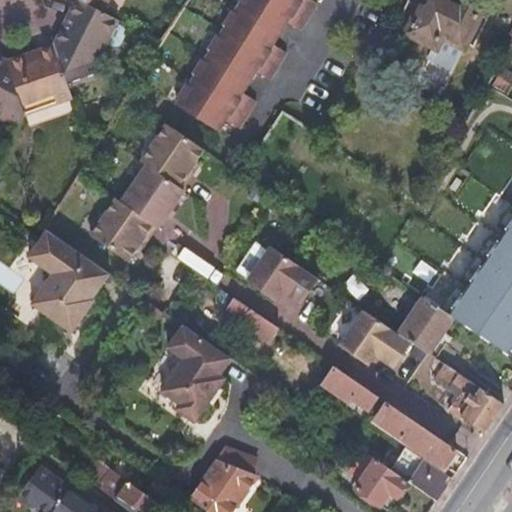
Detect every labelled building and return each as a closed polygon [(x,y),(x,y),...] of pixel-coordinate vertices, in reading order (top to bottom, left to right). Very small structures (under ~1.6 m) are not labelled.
[(70,0),(75,2),(101,14),(107,0),(70,0)] [(242,0),(176,107),(218,133),(225,122),(239,130),(255,102),(242,94),(255,73),(269,81),(285,53),(272,45),(286,23),(299,31),(316,4),(310,0),(242,0)] [(426,0),(409,32),(436,47),(442,36),(463,47),(480,15),(481,16),(483,13),(480,12),(480,11),(478,8),(475,5),(468,3),(464,4),(456,0),(426,0)] [(75,2),(52,47),(66,85),(98,73),(94,64),(116,22),(101,14),(75,2)] [(442,36),(436,47),(457,58),(463,47),(442,36)] [(6,64),(26,116),(71,99),(66,85),(52,47),(6,64)] [(0,118),(20,129),(26,116),(6,64),(0,61),(0,118)] [(511,74),(502,68),(491,85),(503,92),(511,77),(511,74)] [(203,151),(166,126),(141,164),(146,167),(121,205),(116,201),(91,239),(128,264),(137,252),(144,241),(147,243),(157,229),(158,230),(167,218),(175,206),(183,193),(181,191),(191,177),(188,175),(195,164),(203,151)] [(195,164),(188,175),(191,177),(198,166),(195,164)] [(179,209),(175,206),(167,218),(171,220),(179,209)] [(511,349),(511,219),(448,317),(452,320),(508,356),(511,349)] [(48,233),(29,259),(53,276),(46,286),(85,314),(93,303),(91,301),(109,276),(48,233)] [(144,241),(137,252),(140,254),(147,243),(144,241)] [(279,254),(269,248),(245,283),(274,303),(281,292),(286,296),(301,306),(304,300),(318,280),(293,264),(279,254)] [(85,314),(46,286),(31,307),(71,335),(85,314)] [(448,317),(405,288),(397,300),(409,308),(402,319),(407,322),(398,335),(411,344),(428,355),(452,320),(448,317)] [(267,345),(278,331),(269,325),(233,300),(226,310),(239,320),(236,323),(267,345)] [(398,335),(363,311),(339,347),(367,367),(374,356),(393,369),(411,344),(398,335)] [(184,361),(173,376),(210,402),(224,381),(219,377),(231,360),(183,327),(167,350),(184,361)] [(474,429),(482,434),(503,405),(445,367),(435,383),(458,398),(449,412),(456,417),(457,417),(474,429)] [(361,387),(334,369),(322,387),(347,405),(351,399),(368,411),(377,398),(361,387)] [(210,402),(173,376),(161,393),(179,406),(175,411),(194,424),(210,402)] [(418,453),(443,470),(456,452),(386,405),(374,422),(416,455),(418,453)] [(226,451),(224,454),(252,473),(256,463),(226,451)] [(162,511),(164,511),(158,506),(114,474),(103,466),(87,455),(84,452),(74,466),(98,484),(103,488),(100,492),(127,511),(162,511)] [(375,461),(362,452),(348,473),(361,481),(375,461)] [(224,454),(195,493),(220,511),(233,511),(256,481),(250,477),(252,473),(224,454)] [(447,479),(421,461),(419,464),(407,455),(401,463),(415,473),(407,484),(436,503),(447,487),(443,485),(447,479)] [(383,456),(378,463),(397,477),(402,470),(383,456)] [(378,463),(375,461),(361,481),(354,491),(384,511),(387,511),(407,484),(397,477),(378,463)] [(98,511),(92,507),(85,509),(82,511),(73,511),(75,510),(63,501),(67,496),(66,488),(39,468),(15,500),(27,509),(36,508),(40,511),(98,511)] [(196,511),(185,504),(173,495),(156,483),(147,495),(169,511),(196,511)] [(173,495),(185,504),(187,501),(175,492),(173,495)] [(220,511),(195,493),(189,501),(203,511),(220,511)] [(82,511),(85,509),(67,496),(63,501),(75,510),(73,511),(82,511)]
